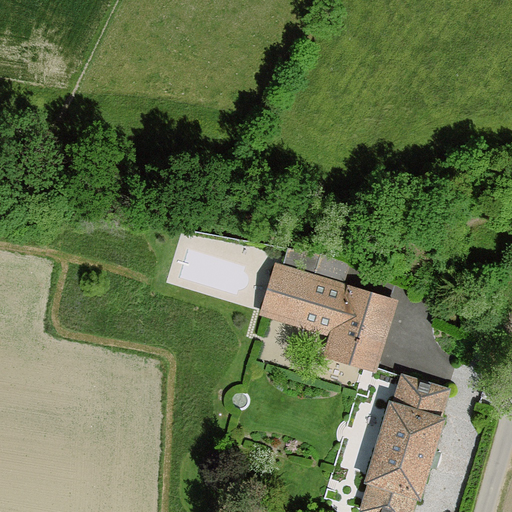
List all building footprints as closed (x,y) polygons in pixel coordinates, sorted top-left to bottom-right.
[(283,270),(315,280),(323,256),(289,251),(283,270)] [(371,367),(391,302),(315,280),(283,270),(279,269),(266,312),(339,334),(332,355),(371,367)] [(404,376),(395,404),(441,418),(449,390),(404,376)] [(395,404),(392,403),(368,481),(371,482),(417,497),(420,498),(444,419),(441,418),(395,404)] [(411,511),(417,497),(371,482),(363,511),(366,511),(411,511)]
